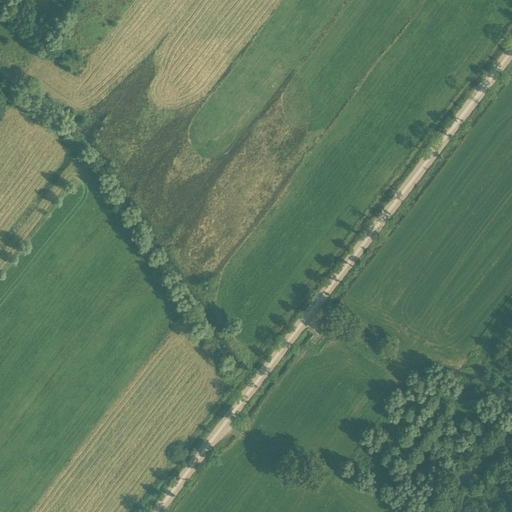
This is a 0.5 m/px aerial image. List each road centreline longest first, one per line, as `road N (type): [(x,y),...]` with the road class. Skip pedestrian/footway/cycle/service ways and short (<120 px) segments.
road 1 (tertiary): [(156,511),(511,51)]
road 2 (track): [(511,396),(481,429),(482,410),(409,372)]
